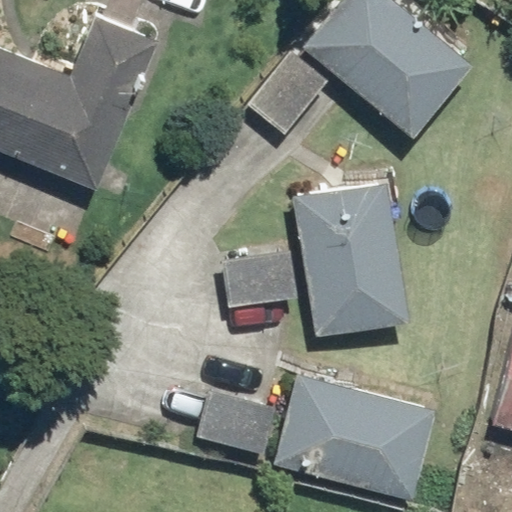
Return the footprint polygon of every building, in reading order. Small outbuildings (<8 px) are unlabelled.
[(467,54),(404,0),(322,0),(294,33),(404,127),(467,54)] [(95,5),(72,67),(0,40),(0,145),(98,181),(128,100),(155,27),(95,5)] [(328,78),(288,41),(243,89),(283,126),(328,78)] [(386,172),(292,187),(314,323),(408,308),(386,172)] [(284,244),(220,255),(228,301),(292,290),(284,244)] [(511,324),(489,413),(511,419),(511,324)] [(427,400),(301,367),(279,452),(405,485),(427,400)] [(276,400),(204,383),(194,427),(266,444),(276,400)] [(511,511),(511,491),(473,484),(467,511),(511,511)]
